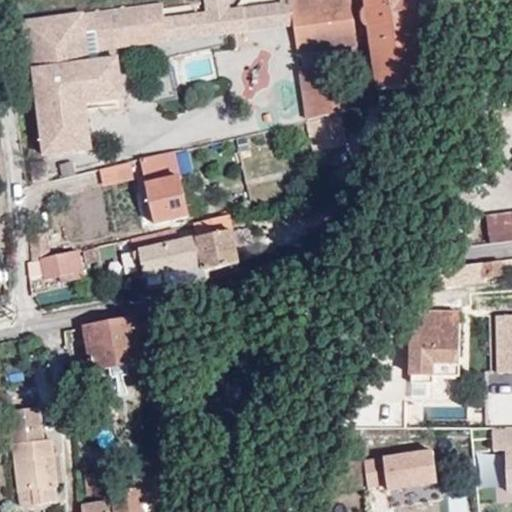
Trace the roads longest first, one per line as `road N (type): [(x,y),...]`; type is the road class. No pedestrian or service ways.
road 1 (unclassified): [(352,276),(0,337)]
road 2 (tertiary): [(352,276),(511,15)]
road 3 (tertiary): [(240,511),(302,345),(317,314),(352,276)]
road 4 (unknown): [(26,332),(18,175),(0,73)]
road 5 (unknown): [(26,332),(55,418),(61,497)]
road 6 (residential): [(352,276),(511,253)]
